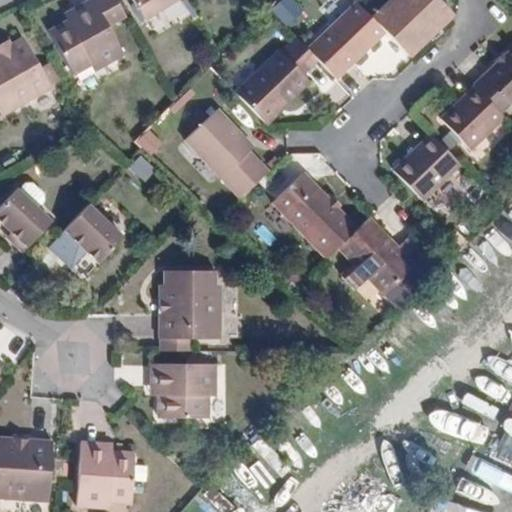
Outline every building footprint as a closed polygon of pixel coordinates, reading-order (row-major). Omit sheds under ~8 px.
[(105,25),(117,17),(105,0),(83,0),(69,9),(72,16),(66,19),(47,30),(71,72),(90,62),(94,69),(121,53),(105,25)] [(105,0),(117,17),(122,14),(113,0),(105,0)] [(127,0),(138,17),(165,0),(127,0)] [(293,0),(284,0),(273,8),(287,27),(304,15),(293,0)] [(409,59),(451,16),(441,5),(436,0),(394,0),(373,21),(386,35),(409,59)] [(373,21),(358,6),(310,53),(317,61),(339,83),(386,35),(373,21)] [(69,9),(62,12),(66,19),(72,16),(69,9)] [(0,108),(45,79),(45,78),(33,60),(16,33),(4,41),(2,42),(4,46),(0,48),(0,108)] [(310,53),(295,39),(281,54),(279,52),(235,95),(265,125),(309,82),(302,76),(317,61),(310,53)] [(511,53),(507,58),(498,67),(476,88),(502,115),(511,104),(511,53)] [(33,60),(45,78),(55,72),(44,54),(33,60)] [(503,54),(494,63),(498,67),(507,58),(503,54)] [(502,115),(476,88),(442,122),(472,153),(506,119),(502,115)] [(244,199),(269,174),(244,150),(231,137),(235,132),(212,110),(183,140),(244,199)] [(150,128),(140,139),(155,152),(165,142),(150,128)] [(231,137),(244,150),(248,145),(235,132),(231,137)] [(396,171),(424,199),(459,163),(431,135),(396,171)] [(339,249),(359,229),(339,209),(332,202),(305,175),(276,205),(329,258),(339,249)] [(0,223),(5,228),(12,234),(7,239),(19,250),(48,218),(11,185),(0,197),(0,223)] [(332,202),(339,209),(342,206),(335,199),(332,202)] [(68,237),(74,243),(92,259),(117,232),(82,202),(53,232),(64,241),(68,237)] [(359,229),(339,249),(355,266),(343,279),(357,292),(369,279),(386,295),(417,263),(409,256),(423,241),(413,232),(400,246),(371,217),(359,229)] [(7,239),(12,234),(5,228),(1,232),(7,239)] [(64,241),(70,247),(74,243),(68,237),(64,241)] [(154,312),(153,334),(180,335),(214,335),(215,309),(208,308),(210,267),(159,266),(158,281),(157,294),(162,295),(161,312),(154,312)] [(153,347),(180,348),(180,335),(153,334),(153,347)] [(144,381),(152,382),(152,389),(152,412),(202,413),(203,391),(209,391),(210,361),(145,360),(144,381)] [(143,389),(152,389),(152,382),(144,381),(143,389)] [(11,443),(27,444),(28,438),(0,436),(0,438),(11,439),(11,443)] [(264,437),(253,448),(284,480),(295,470),(264,437)] [(0,490),(19,491),(19,496),(40,497),(44,438),(28,438),(27,444),(11,443),(11,439),(0,438),(0,490)] [(76,439),(71,501),(104,504),(104,498),(123,498),(126,450),(105,448),(98,448),(99,440),(76,439)] [(511,464),(511,451),(487,446),(484,458),(511,464)] [(478,511),(435,501),(432,511),(478,511)]
